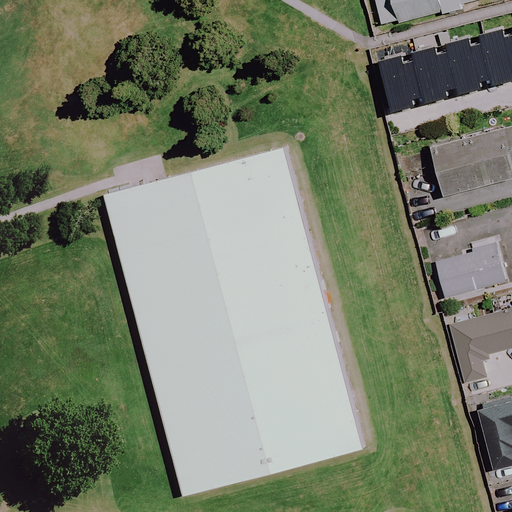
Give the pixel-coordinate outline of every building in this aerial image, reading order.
[(376,0),(385,29),(442,13),(443,17),(465,11),(463,6),(486,0),(376,0)] [(511,39),(509,40),(465,48),(472,89),(511,82),(511,39)] [(428,75),(410,80),(416,101),(434,96),(428,75)] [(511,128),(433,150),(446,198),(511,180),(511,128)] [(372,447),(291,144),(140,184),(114,191),(194,494),(372,447)] [(510,282),(500,244),(474,251),(475,254),(437,264),(446,299),(510,282)] [(511,310),(452,327),(468,385),(491,378),(486,361),(491,359),(490,354),(511,348),(511,310)] [(511,406),(481,414),(496,468),(511,464),(511,406)]
